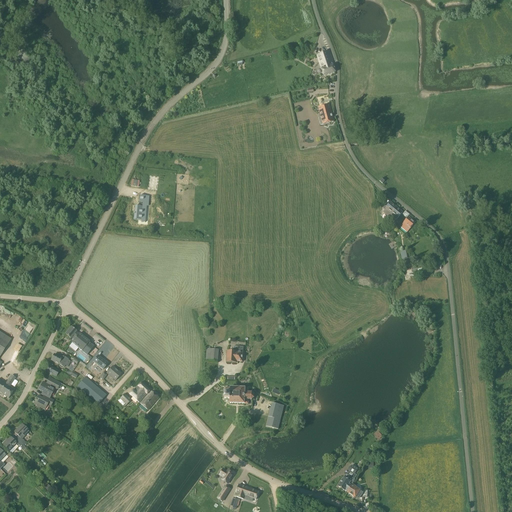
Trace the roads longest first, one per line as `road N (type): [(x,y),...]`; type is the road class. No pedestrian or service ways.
road 1 (unclassified): [(313,0),(336,64),(337,115),(358,165),(446,248),(472,511)]
road 2 (tertiary): [(361,511),(239,461),(145,367),(67,305)]
road 3 (unclassified): [(67,305),(143,139),(217,61),(225,0)]
road 4 (unknown): [(189,414),(84,511)]
road 5 (unclassified): [(0,424),(67,305)]
